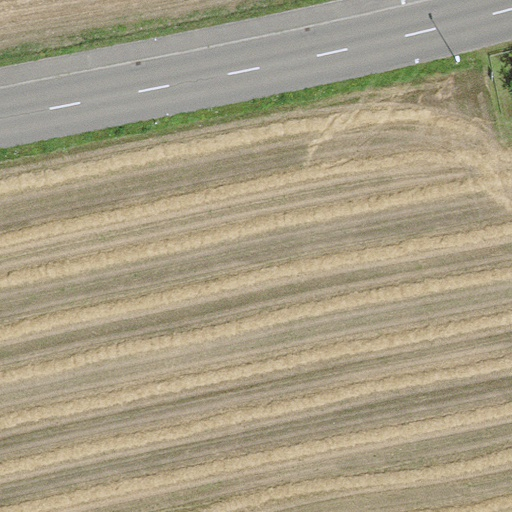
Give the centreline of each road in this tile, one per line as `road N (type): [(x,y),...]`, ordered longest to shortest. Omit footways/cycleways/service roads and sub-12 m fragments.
road 1 (tertiary): [(0,118),(511,7)]
road 2 (track): [(289,511),(511,465)]
